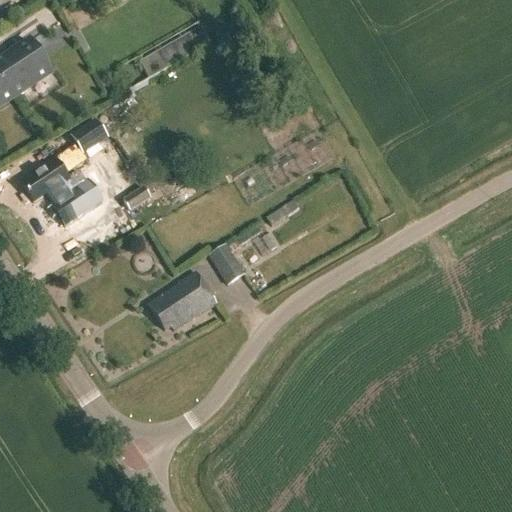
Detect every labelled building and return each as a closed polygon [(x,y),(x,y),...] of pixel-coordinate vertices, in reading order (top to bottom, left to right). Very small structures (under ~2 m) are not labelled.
[(157,54),(167,71),(199,53),(188,35),(157,54)] [(0,61),(0,106),(48,74),(28,43),(0,61)] [(107,142),(94,123),(70,139),(77,148),(55,163),(54,162),(30,177),(32,179),(21,187),(33,206),(47,197),(50,200),(71,186),(63,175),(73,169),(75,171),(88,163),(84,157),(107,142)] [(143,189),(122,203),(129,214),(150,201),(143,189)] [(292,202),(266,218),(271,227),(299,210),(292,202)] [(258,230),(228,250),(226,246),(207,259),(227,289),(245,277),(232,257),(262,237),(258,230)] [(271,253),(278,249),(270,236),(263,240),(271,253)] [(217,309),(195,276),(147,309),(165,335),(171,331),(175,336),(199,319),(200,321),(217,309)]
